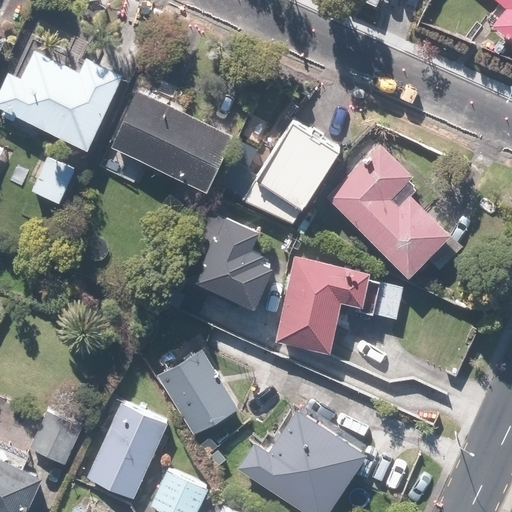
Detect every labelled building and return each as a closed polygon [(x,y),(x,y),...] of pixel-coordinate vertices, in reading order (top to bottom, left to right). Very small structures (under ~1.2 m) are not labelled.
[(511,0),(507,0),(510,2),(495,18),(511,32),(511,0)] [(0,64),(13,34),(0,28),(0,64)] [(13,64),(0,93),(0,98),(99,142),(132,65),(95,49),(88,66),(42,46),(31,72),(13,64)] [(141,84),(116,142),(216,185),(241,127),(141,84)] [(247,194),(299,220),(347,142),(298,112),(247,194)] [(419,171),(386,137),(332,194),(417,274),(459,229),(418,189),(422,185),(413,177),(419,171)] [(81,163),(51,149),(35,187),(65,200),(81,163)] [(182,276),(245,303),(248,294),(266,302),(285,259),(270,253),(273,245),(259,239),(266,223),(232,208),(230,214),(212,206),(182,276)] [(344,297),(361,299),(360,311),(402,316),(406,280),(375,277),(377,263),(296,254),(286,337),(339,343),(344,297)] [(162,371),(174,391),(180,387),(204,426),(244,402),(205,335),(164,360),(169,367),(162,371)] [(174,417),(127,396),(95,472),(140,491),(174,417)] [(53,400),(32,443),(71,461),(91,418),(53,400)] [(277,433),(270,429),(263,439),(260,438),(244,462),(321,511),(331,511),(375,445),(307,400),(301,409),(295,405),(277,433)] [(30,511),(50,469),(0,445),(0,511),(30,511)] [(200,511),(213,481),(173,464),(157,502),(181,511),(200,511)] [(262,511),(225,495),(217,511),(262,511)] [(116,511),(82,497),(74,511),(116,511)]
